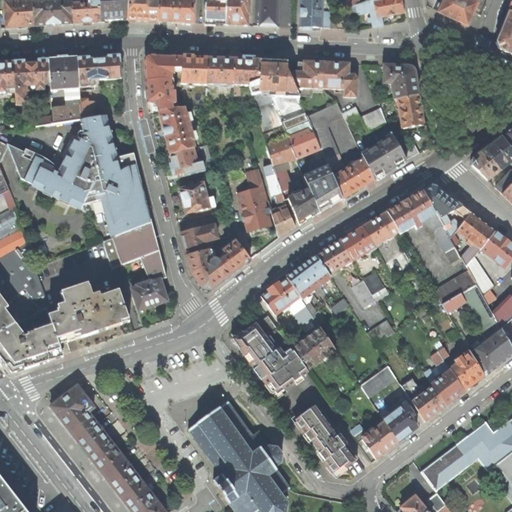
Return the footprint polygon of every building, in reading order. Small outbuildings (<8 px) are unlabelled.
[(75,24),(101,22),(99,0),(87,0),(88,6),(84,6),(84,4),(72,5),(73,24),(75,24)] [(124,21),(126,21),(126,0),(99,0),(101,22),(124,21)] [(126,0),(126,21),(156,22),(158,22),(158,0),(126,0)] [(158,0),(158,22),(172,23),(193,24),(193,0),(158,0)] [(213,24),(225,25),(226,0),(205,0),(205,5),(205,12),(205,24),(213,24)] [(226,0),(225,25),(235,25),(247,26),(248,16),(249,16),(249,0),(226,0)] [(271,27),(277,27),(277,0),(260,0),(259,26),(271,27)] [(330,14),(329,13),(322,13),(322,1),(321,1),(320,0),(304,0),(305,0),(301,0),(300,28),(309,28),(329,29),(330,16),(330,14)] [(352,0),(341,4),(343,10),(349,8),(360,3),(359,0),(352,0)] [(381,17),(403,13),(401,5),(400,0),(384,0),(381,1),(381,0),(370,0),(360,3),(349,8),(350,13),(357,11),(358,15),(371,13),(371,18),(372,22),(373,27),(382,26),(381,17)] [(453,19),(467,26),(477,4),(469,0),(444,0),(439,12),(452,18),(453,19)] [(25,27),(34,27),(32,3),(32,1),(5,2),(5,12),(5,18),(6,18),(6,29),(18,28),(25,28),(25,27)] [(52,26),(73,24),(72,5),(72,1),(32,3),(34,27),(52,26)] [(511,13),(509,13),(497,43),(500,50),(511,55),(511,13)] [(79,88),(95,87),(95,81),(121,79),(120,56),(95,58),(77,59),(79,88)] [(146,71),(146,81),(171,80),(171,74),(174,73),(174,71),(182,72),(182,58),(151,57),(148,57),(145,59),(146,71)] [(193,59),(182,58),(182,72),(181,84),(206,85),(206,84),(207,59),(193,59)] [(79,88),(77,59),(61,60),(48,61),(50,85),(50,91),(58,90),(63,89),(63,90),(79,88)] [(218,60),(207,59),(206,84),(232,85),(232,84),(233,60),(218,60)] [(245,61),(233,60),(232,84),(249,85),(259,81),(260,61),(245,61)] [(43,86),(50,85),(48,61),(29,62),(13,63),(15,89),(16,106),(27,105),(26,87),(36,86),(37,91),(43,90),(43,86)] [(272,62),(260,61),(259,81),(249,85),(252,95),(261,93),(269,93),(271,97),(299,98),(295,89),(290,75),(287,70),(287,62),(272,62)] [(9,90),(15,89),(13,63),(0,64),(0,93),(9,93),(9,90)] [(294,73),(290,75),(295,89),(304,89),(304,88),(325,89),(326,64),(309,63),(297,63),(297,73),(294,73)] [(339,65),(326,64),(325,89),(345,90),(345,98),(355,98),(356,82),(354,76),(348,76),(348,65),(339,65)] [(390,85),(394,100),(397,99),(417,96),(418,95),(414,70),(412,68),(410,68),(391,67),(384,66),(382,84),(390,85)] [(158,102),(159,112),(173,110),(172,104),(175,104),(175,92),(173,92),(172,87),(171,87),(171,80),(146,81),(147,96),(148,102),(158,102)] [(80,94),(80,100),(87,100),(87,103),(91,103),(90,89),(79,90),(80,94)] [(69,103),(80,102),(80,100),(80,94),(69,95),(69,103)] [(419,107),(417,96),(397,99),(402,129),(423,125),(421,114),(422,114),(421,109),(420,107),(419,107)] [(263,135),(283,127),(281,122),(272,98),(255,105),(263,135)] [(80,106),(81,120),(95,118),(94,103),(91,103),(87,103),(87,100),(80,100),(80,102),(80,106)] [(330,123),(343,117),(342,115),(337,104),(307,117),(321,149),(328,167),(330,171),(342,166),(338,156),(335,148),(328,129),(330,123)] [(52,125),(80,121),(81,120),(80,106),(52,109),(52,117),(52,125)] [(166,136),(170,154),(193,148),(194,148),(192,141),(194,140),(187,115),(186,115),(184,108),(173,110),(159,112),(164,130),(163,130),(164,134),(165,136),(166,136)] [(360,118),(355,108),(342,115),(343,117),(347,125),(360,118)] [(381,108),(360,118),(367,131),(386,122),(381,108)] [(296,159),(321,149),(307,117),(305,112),(281,122),(283,127),(286,134),(287,138),(296,159)] [(102,204),(112,239),(152,223),(143,189),(134,154),(132,155),(119,158),(116,159),(106,117),(95,118),(81,120),(80,121),(85,139),(81,140),(72,136),(57,168),(55,172),(39,165),(23,157),(21,161),(20,165),(20,170),(21,179),(88,215),(92,206),(102,204)] [(38,127),(52,125),(52,117),(37,120),(38,127)] [(388,172),(406,161),(398,146),(392,135),(361,154),(363,160),(373,181),(388,172)] [(511,145),(505,136),(485,151),(473,161),(472,166),(487,181),(510,163),(511,165),(511,171),(495,188),(502,194),(511,183),(511,145)] [(280,165),(296,159),(287,138),(267,146),(272,166),(278,186),(281,193),(292,189),(285,170),(280,165)] [(419,153),(411,139),(398,146),(406,161),(419,153)] [(0,163),(8,147),(9,146),(0,141),(0,163)] [(207,145),(200,146),(204,160),(211,158),(207,145)] [(28,155),(9,146),(8,147),(21,179),(20,170),(20,165),(21,161),(23,157),(55,172),(57,168),(52,164),(45,159),(30,152),(28,155)] [(185,176),(205,171),(202,163),(197,164),(193,148),(170,154),(173,164),(170,165),(172,171),(173,175),(184,173),(185,176)] [(357,191),(373,181),(363,160),(333,178),(342,200),(357,191)] [(283,200),(281,193),(278,186),(272,166),(264,168),(267,179),(266,179),(271,197),(275,195),(277,202),(283,200)] [(0,194),(7,191),(9,190),(0,167),(0,194)] [(331,206),(342,200),(333,178),(330,171),(328,167),(304,178),(309,190),(319,214),(331,206)] [(245,173),(248,184),(262,180),(259,170),(245,173)] [(260,229),(269,226),(266,215),(269,214),(268,208),(265,209),(263,203),(268,201),(262,180),(248,184),(250,191),(239,195),(249,232),(260,229)] [(511,183),(502,194),(511,204),(511,183)] [(183,204),(186,214),(194,212),(194,213),(216,207),(213,198),(207,200),(203,184),(179,191),(183,204)] [(450,239),(457,232),(464,221),(459,217),(457,218),(449,224),(445,217),(452,213),(462,207),(437,188),(432,186),(429,188),(423,192),(450,239)] [(295,196),(292,189),(281,193),(283,200),(284,201),(288,199),(295,196)] [(309,220),(319,214),(309,190),(295,196),(288,199),(299,226),(309,220)] [(452,263),(461,258),(450,239),(423,192),(401,205),(387,213),(398,233),(400,235),(414,226),(416,230),(422,226),(426,223),(431,232),(434,231),(452,263)] [(295,228),(286,207),(277,210),(279,213),(272,216),(278,238),(290,231),(295,228)] [(470,214),(462,207),(452,213),(457,218),(459,217),(464,221),(470,214)] [(13,208),(0,215),(0,258),(26,244),(13,208)] [(375,247),(398,233),(387,213),(373,222),(363,228),(375,247)] [(461,258),(466,267),(474,257),(481,249),(494,232),(480,221),(470,214),(464,221),(457,232),(469,240),(466,243),(471,247),(466,254),(467,255),(461,258)] [(160,280),(166,278),(159,251),(152,223),(112,239),(103,242),(112,271),(141,261),(149,282),(150,282),(150,283),(160,280)] [(182,241),(186,257),(211,250),(214,248),(211,243),(219,241),(215,225),(180,234),(182,241)] [(351,262),(375,247),(363,228),(349,236),(340,242),(351,262)] [(511,245),(504,240),(494,232),(481,249),(504,268),(511,258),(511,245)] [(230,275),(250,260),(236,241),(221,253),(225,258),(219,263),(218,261),(214,260),(212,262),(211,260),(209,252),(211,251),(211,250),(186,257),(191,274),(203,290),(210,291),(230,275)] [(329,276),(351,262),(340,242),(326,250),(316,256),(329,276)] [(0,333),(16,325),(2,306),(5,303),(5,304),(25,289),(41,311),(46,308),(49,307),(35,268),(26,244),(0,258),(0,333)] [(409,265),(402,254),(396,257),(402,269),(409,265)] [(330,278),(329,276),(316,256),(299,268),(286,278),(300,298),(301,300),(330,278)] [(468,272),(475,284),(483,298),(490,291),(494,287),(474,257),(466,267),(468,272)] [(434,292),(442,305),(475,284),(468,272),(434,292)] [(376,273),(363,281),(375,302),(388,294),(376,273)] [(501,329),(511,317),(511,277),(511,278),(511,279),(511,297),(493,315),(501,329)] [(275,316),(300,298),(286,278),(278,284),(272,288),(268,291),(260,297),(275,316)] [(148,308),(166,302),(160,280),(150,283),(150,282),(149,282),(136,286),(137,287),(131,289),(138,311),(148,308)] [(363,309),(375,302),(363,281),(351,288),(363,309)] [(486,371),(488,374),(498,366),(511,355),(511,348),(501,329),(493,315),(487,305),(483,298),(475,284),(442,305),(447,314),(465,303),(486,340),(473,350),(474,351),(470,353),(482,373),(486,371)] [(58,313),(49,316),(58,343),(81,335),(91,332),(125,321),(129,320),(119,291),(94,300),(90,287),(63,296),(67,308),(58,311),(58,313)] [(490,291),(483,298),(487,305),(495,299),(490,291)] [(318,312),(316,313),(309,303),(305,306),(305,307),(314,320),(320,329),(321,330),(327,326),(318,312)] [(305,307),(293,315),(302,328),(314,320),(305,307)] [(49,316),(46,308),(41,311),(30,317),(35,332),(28,335),(29,337),(25,338),(16,325),(0,333),(0,353),(13,371),(35,364),(62,355),(58,343),(49,316)] [(308,373),(306,371),(291,350),(268,316),(255,326),(243,335),(242,333),(233,339),(234,341),(233,342),(239,350),(242,348),(253,364),(277,396),(308,373)] [(375,346),(394,333),(386,321),(367,334),(375,346)] [(305,340),(291,350),(306,371),(335,350),(321,330),(320,329),(305,340)] [(438,352),(437,352),(442,359),(448,355),(439,341),(433,345),(438,352)] [(449,370),(450,371),(464,392),(473,385),(484,376),(470,353),(469,351),(454,362),(456,365),(449,370)] [(450,371),(449,370),(442,359),(437,352),(431,356),(436,364),(435,365),(444,376),(450,371)] [(368,399),(396,378),(388,366),(359,386),(368,399)] [(429,369),(424,372),(431,384),(437,380),(429,369)] [(431,384),(433,387),(446,406),(454,400),(464,392),(450,371),(444,376),(437,380),(431,384)] [(401,387),(410,400),(418,413),(424,422),(434,415),(446,406),(433,387),(423,394),(412,379),(401,387)] [(58,418),(67,429),(88,413),(94,408),(77,387),(50,407),(58,418)] [(383,421),(384,423),(398,443),(410,433),(417,428),(410,418),(418,413),(410,400),(383,421)] [(285,511),(287,505),(287,504),(286,503),(281,496),(281,495),(288,490),(288,491),(290,489),(289,487),(288,488),(283,480),(284,480),(282,478),(282,479),(277,471),(277,470),(275,468),(281,464),(282,455),(277,448),(270,447),(259,431),(252,437),(248,432),(249,431),(247,430),(242,423),(242,422),(241,421),(236,414),(236,413),(235,412),(234,412),(229,405),(229,404),(228,402),(188,431),(189,432),(189,433),(190,433),(195,440),(196,442),(201,449),(202,451),(208,458),(207,458),(209,460),(214,467),(215,469),(215,468),(221,476),(220,476),(221,477),(213,482),(216,488),(224,500),(225,500),(228,505),(229,505),(233,509),(234,511),(257,511),(259,511),(285,511)] [(340,476),(347,471),(345,468),(357,459),(317,405),(295,421),(305,434),(303,435),(308,443),(311,441),(318,451),(334,473),(336,471),(340,476)] [(82,448),(103,432),(88,413),(67,429),(75,439),(82,448)] [(511,418),(504,425),(504,424),(493,433),(488,427),(489,427),(486,422),(484,423),(474,431),(475,432),(468,437),(467,436),(456,445),(421,472),(436,492),(437,491),(436,490),(477,459),(487,472),(488,472),(488,471),(497,464),(511,452),(511,418)] [(362,440),(375,460),(385,452),(398,443),(384,423),(367,436),(366,435),(362,438),(362,440)] [(90,458),(100,472),(121,456),(103,432),(82,448),(90,458)] [(511,452),(497,464),(510,481),(511,479),(511,452)] [(121,456),(100,472),(107,481),(115,490),(135,474),(121,456)] [(488,471),(488,472),(511,504),(511,479),(510,481),(497,464),(488,471)] [(27,509),(18,498),(0,474),(0,511),(26,511),(25,511),(27,509)] [(121,499),(129,509),(150,493),(135,474),(115,490),(121,499)] [(164,511),(150,493),(129,509),(131,511),(164,511)] [(446,506),(437,494),(428,500),(437,511),(439,511),(446,506)] [(427,511),(415,497),(400,509),(403,511),(427,511)]
